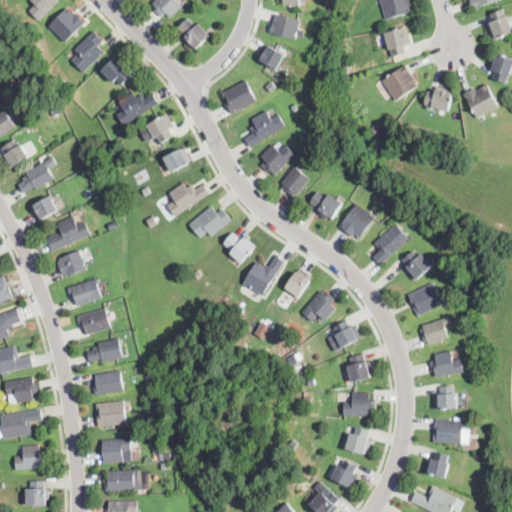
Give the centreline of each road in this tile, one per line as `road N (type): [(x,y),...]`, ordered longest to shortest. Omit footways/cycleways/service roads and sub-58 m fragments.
road 1 (residential): [(105,0),(173,69),(251,195),(351,270),(392,328),(406,381),(405,436),(373,511)]
road 2 (residential): [(77,511),(67,377),(46,302),(0,208)]
